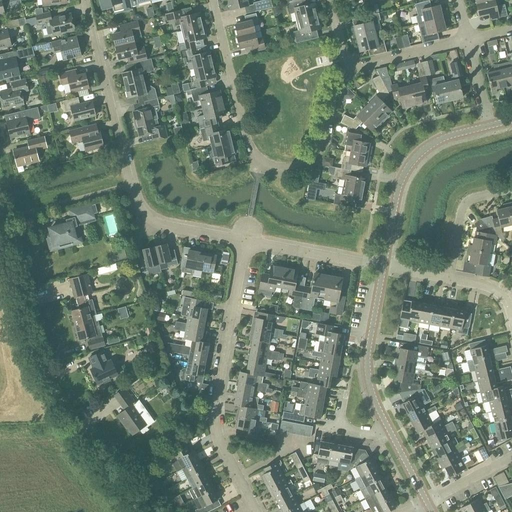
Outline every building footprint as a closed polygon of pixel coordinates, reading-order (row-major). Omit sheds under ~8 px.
[(0,17),(5,17),(4,10),(12,8),(11,3),(21,0),(20,0),(6,0),(8,3),(2,4),(2,2),(0,2),(0,17)] [(129,0),(101,0),(103,8),(117,5),(119,12),(132,9),(129,0)] [(247,0),(227,0),(230,10),(249,6),(247,0)] [(272,0),(266,0),(253,3),(256,12),(274,8),(272,0)] [(299,21),(318,16),(315,4),(304,6),(302,0),(287,4),(289,14),(295,13),(296,16),(298,15),(299,21)] [(476,5),(479,17),(493,14),(494,19),(507,16),(505,5),(497,7),(495,0),(476,5)] [(418,24),(443,18),(439,6),(431,8),(430,1),(415,4),(418,16),(416,17),(418,24)] [(183,17),(181,10),(164,14),(166,22),(174,20),(175,26),(183,24),(184,30),(203,26),(200,13),(183,17)] [(50,12),(36,15),(38,25),(45,24),(46,29),(48,35),(53,34),(61,32),(61,34),(75,30),(71,14),(51,19),(50,12)] [(357,37),(357,39),(376,35),(382,33),(379,20),(381,20),(379,13),(360,18),(362,25),(354,27),(354,28),(351,29),(354,38),(357,37)] [(237,37),(255,33),(254,29),(258,23),(256,14),(245,16),(246,22),(235,25),(238,37),(237,37)] [(318,16),(299,21),(301,28),(299,28),(300,31),(294,32),(296,43),(309,40),(307,32),(321,29),(318,16)] [(0,31),(27,25),(25,18),(0,24),(0,31)] [(443,18),(418,24),(423,43),(439,39),(438,33),(446,31),(443,18)] [(113,34),(116,47),(134,42),(138,42),(136,34),(140,33),(137,21),(120,26),(121,32),(113,34)] [(181,52),(194,48),(193,42),(206,38),(203,26),(184,30),(185,36),(184,36),(185,43),(179,45),(181,52)] [(0,48),(12,46),(8,30),(0,31),(0,48)] [(255,33),(237,37),(240,49),(252,46),(253,52),(265,49),(262,38),(257,40),(255,33)] [(385,45),(382,33),(376,35),(357,39),(360,52),(368,50),(370,56),(387,52),(385,45)] [(78,43),(69,45),(67,39),(41,45),(43,52),(53,49),(54,53),(61,51),(64,61),(81,56),(78,43)] [(134,42),(116,47),(119,60),(128,57),(129,64),(147,60),(144,48),(136,50),(134,42)] [(193,69),(213,64),(210,52),(198,55),(196,48),(194,48),(181,52),(180,52),(182,59),(185,58),(187,63),(192,62),(193,69)] [(8,59),(0,61),(0,79),(6,78),(7,83),(20,80),(19,75),(20,75),(16,60),(27,58),(25,49),(19,50),(7,53),(8,59)] [(83,69),(95,66),(93,59),(82,62),(83,69)] [(122,73),(125,86),(144,81),(142,75),(154,72),(151,59),(133,63),(135,70),(122,73)] [(423,62),(425,71),(426,76),(435,74),(432,60),(423,62)] [(446,83),(450,101),(463,98),(461,91),(464,91),(461,79),(458,79),(458,77),(463,76),(460,61),(450,64),(453,77),(452,78),(453,82),(446,83)] [(511,72),(511,68),(509,61),(498,65),(499,70),(503,88),(510,86),(511,90),(511,72)] [(213,64),(193,69),(195,77),(190,78),(192,83),(188,84),(189,91),(206,87),(204,80),(216,77),(213,64)] [(503,88),(499,70),(498,65),(493,66),(494,72),(487,73),(491,91),(492,95),(498,94),(497,89),(503,88)] [(89,89),(85,74),(76,76),(75,70),(59,74),(62,85),(69,84),(72,93),(89,89)] [(409,86),(414,105),(416,105),(417,106),(422,105),(422,103),(427,102),(424,92),(430,91),(426,76),(425,71),(419,73),(420,78),(419,78),(421,83),(409,86)] [(49,86),(47,75),(40,76),(42,87),(49,86)] [(389,94),(388,92),(381,78),(379,76),(372,80),(379,94),(372,101),(373,103),(368,108),(383,123),(389,116),(389,115),(392,112),(381,101),(389,94)] [(450,101),(446,83),(444,76),(430,80),(434,98),(437,98),(438,104),(450,101)] [(388,77),(381,78),(388,92),(391,91),(394,101),(401,99),(403,108),(406,107),(407,108),(412,107),(412,106),(414,105),(409,86),(398,89),(397,84),(390,86),(388,77)] [(13,90),(0,92),(0,95),(3,109),(16,106),(16,107),(24,105),(21,93),(28,91),(25,80),(11,83),(13,90)] [(143,102),(144,102),(157,99),(155,89),(152,87),(146,88),(144,81),(125,86),(129,99),(141,95),(143,102)] [(201,101),(203,108),(222,103),(219,91),(206,94),(204,87),(191,90),(194,102),(201,101)] [(162,95),(161,106),(172,106),(172,95),(162,95)] [(96,116),(92,101),(80,104),(78,98),(63,101),(65,113),(72,111),(74,121),(96,116)] [(134,119),(135,125),(154,120),(157,119),(158,119),(156,112),(158,111),(157,106),(159,106),(158,98),(157,99),(144,102),(146,109),(133,112),(135,119),(134,119)] [(225,115),(222,103),(203,108),(204,116),(197,117),(200,129),(214,126),(212,119),(219,117),(220,118),(222,117),(222,116),(225,115)] [(21,119),(7,122),(11,138),(30,133),(28,125),(34,124),(33,121),(37,120),(40,119),(37,108),(34,109),(19,112),(21,119)] [(377,128),(383,123),(368,108),(363,113),(362,111),(357,116),(354,119),(345,115),(341,123),(355,130),(363,122),(372,131),(375,128),(377,128)] [(152,134),(154,141),(167,137),(164,125),(158,126),(157,119),(154,120),(135,125),(136,130),(138,130),(139,137),(152,134)] [(210,140),(212,147),(232,142),(229,129),(215,133),(214,126),(200,129),(203,142),(210,140)] [(70,131),(72,139),(82,137),(86,151),(103,147),(100,131),(87,134),(85,127),(70,131)] [(368,143),(369,139),(349,127),(348,133),(347,133),(345,144),(352,146),(351,152),(369,155),(371,145),(369,145),(370,143),(368,143)] [(198,129),(189,131),(192,143),(200,142),(198,129)] [(17,166),(39,161),(35,147),(45,145),(43,137),(28,141),(29,147),(14,151),(17,166)] [(212,167),(231,163),(229,156),(235,155),(235,153),(238,152),(235,141),(232,142),(212,147),(207,148),(212,167)] [(341,168),(351,170),(352,164),(365,167),(366,165),(368,166),(369,155),(351,152),(350,157),(346,156),(342,160),(341,168)] [(366,185),(367,179),(350,176),(351,170),(341,168),(341,169),(336,168),(334,178),(344,180),(343,187),(363,191),(364,186),(366,185)] [(318,183),(320,171),(312,170),(310,182),(318,183)] [(315,200),(318,183),(310,182),(307,198),(307,199),(315,200)] [(363,191),(343,187),(342,196),(336,195),(334,204),(342,205),(342,202),(347,203),(347,200),(363,203),(364,198),(362,196),(363,191)] [(501,228),(511,224),(511,221),(508,203),(503,204),(504,209),(496,211),(498,219),(493,220),(492,216),(480,219),(495,233),(497,235),(502,233),(501,228)] [(94,217),(93,215),(98,214),(96,205),(91,207),(91,205),(70,211),(72,218),(67,220),(68,224),(50,229),(52,235),(48,236),(52,250),(82,242),(76,222),(94,217)] [(104,234),(117,233),(115,210),(102,211),(104,234)] [(468,247),(468,250),(472,250),(489,253),(491,243),(495,244),(497,238),(493,235),(495,233),(480,219),(474,225),(476,228),(475,238),(474,238),(472,246),(470,245),(469,248),(468,247)] [(159,264),(167,262),(168,267),(178,264),(177,260),(171,261),(167,244),(155,247),(159,264)] [(147,267),(142,268),(143,273),(148,271),(149,275),(161,272),(159,264),(155,247),(143,250),(147,267)] [(202,271),(206,253),(189,250),(190,248),(184,247),(179,277),(183,278),(184,273),(193,274),(194,269),(202,271)] [(477,264),(475,275),(488,277),(490,266),(487,266),(489,253),(472,250),(468,250),(468,251),(469,251),(468,254),(471,254),(469,263),(477,264)] [(114,263),(127,259),(126,253),(113,257),(114,263)] [(223,266),(221,266),(223,254),(217,253),(216,255),(206,253),(202,271),(213,273),(212,275),(221,276),(223,266)] [(262,273),(258,294),(271,297),(273,286),(282,288),(285,268),(272,265),(270,275),(262,273)] [(285,268),(282,288),(289,289),(288,295),(295,296),(293,306),(294,308),(300,309),(304,287),(296,285),(298,270),(285,268)] [(312,288),(304,287),(300,309),(312,311),(315,298),(324,299),(328,276),(315,273),(312,288)] [(76,298),(79,309),(73,311),(75,321),(91,316),(95,315),(97,315),(92,300),(86,301),(84,296),(93,294),(88,274),(69,279),(75,299),(76,298)] [(328,276),(324,299),(332,301),(329,313),(342,316),(346,297),(339,296),(342,279),(328,276)] [(152,298),(162,296),(161,290),(158,290),(157,287),(154,287),(155,291),(151,292),(152,298)] [(193,292),(182,290),(182,295),(197,297),(198,289),(194,289),(193,292)] [(203,301),(184,297),(181,316),(206,320),(208,309),(202,308),(203,301)] [(403,302),(399,327),(407,329),(409,321),(419,323),(422,304),(411,302),(411,303),(403,302)] [(429,324),(433,306),(422,304),(419,323),(429,324)] [(440,326),(444,308),(433,306),(429,324),(440,326)] [(451,328),(454,310),(444,308),(440,326),(451,328)] [(465,312),(454,310),(451,328),(458,330),(458,333),(467,335),(469,328),(472,314),(465,313),(465,312)] [(275,315),(260,313),(258,319),(254,318),(252,324),(256,325),(255,330),(283,335),(284,331),(273,328),(275,315)] [(105,347),(98,322),(97,322),(95,315),(91,316),(75,321),(81,340),(89,338),(90,342),(87,343),(89,351),(105,347)] [(176,322),(175,326),(186,328),(204,331),(206,320),(188,317),(187,324),(176,322)] [(325,342),(342,346),(344,335),(340,334),(341,328),(318,323),(316,334),(326,336),(325,342)] [(185,332),(184,339),(209,344),(209,343),(205,342),(206,336),(203,336),(204,331),(186,328),(175,326),(175,330),(185,332)] [(282,339),(283,335),(255,330),(254,334),(251,333),(250,340),(253,341),(270,344),(271,337),(282,339)] [(456,341),(458,346),(466,342),(464,338),(456,341)] [(207,354),(209,344),(184,339),(192,341),(191,347),(165,342),(166,346),(174,348),(207,354)] [(305,350),(307,340),(299,339),(297,349),(305,350)] [(470,350),(473,361),(489,356),(495,355),(494,350),(488,352),(485,340),(469,344),(470,350)] [(149,343),(153,353),(157,351),(153,341),(149,343)] [(269,350),(270,344),(253,341),(251,351),(279,357),(280,352),(269,350)] [(320,341),(317,352),(319,352),(323,353),(340,356),(342,346),(325,342),(320,341)] [(429,348),(413,345),(412,351),(401,348),(399,359),(420,363),(421,357),(427,358),(429,348)] [(205,365),(207,354),(174,348),(174,352),(189,355),(188,362),(205,365)] [(104,351),(89,358),(94,368),(91,369),(98,384),(104,381),(105,383),(111,380),(110,379),(119,375),(112,360),(109,361),(104,351)] [(278,361),(279,357),(251,351),(249,362),(266,366),(267,359),(278,361)] [(338,367),(340,356),(323,353),(321,364),(338,367)] [(489,356),(473,361),(475,371),(492,367),(490,361),(496,359),(495,355),(489,356)] [(419,370),(420,363),(399,359),(396,359),(395,366),(398,366),(397,370),(414,374),(414,373),(429,376),(429,372),(419,370)] [(196,382),(197,375),(203,377),(205,365),(188,362),(187,369),(184,368),(182,370),(181,378),(182,380),(196,382)] [(265,372),(266,366),(249,362),(247,373),(241,372),(264,377),(264,376),(275,379),(276,375),(265,372)] [(336,378),(338,367),(321,364),(319,370),(310,368),(309,373),(316,374),(319,374),(336,378)] [(478,381),(511,373),(511,372),(511,367),(498,370),(499,371),(493,373),(492,367),(475,371),(478,381)] [(413,384),(414,374),(397,370),(395,381),(401,382),(400,393),(420,390),(421,385),(413,384)] [(264,377),(241,372),(239,383),(267,388),(268,384),(257,382),(258,376),(264,377)] [(497,388),(496,382),(501,381),(502,383),(511,379),(511,373),(478,381),(481,392),(487,391),(497,388)] [(334,388),(336,378),(319,374),(317,385),(327,387),(326,387),(334,388)] [(135,375),(126,380),(130,386),(139,380),(135,375)] [(273,389),(267,388),(239,383),(237,394),(254,397),(255,390),(272,394),(273,389)] [(292,387),(291,391),(297,392),(303,394),(324,397),(326,387),(327,387),(317,385),(309,383),(308,390),(292,387)] [(487,391),(481,392),(483,403),(489,401),(511,396),(511,395),(511,389),(504,391),(503,386),(497,388),(487,391)] [(154,422),(140,401),(137,403),(126,388),(115,396),(126,411),(118,416),(124,425),(125,424),(133,435),(146,426),(147,427),(154,422)] [(404,403),(403,404),(405,407),(402,409),(405,415),(408,413),(424,405),(419,395),(422,394),(420,390),(400,393),(404,403)] [(143,402),(149,397),(146,392),(139,397),(143,402)] [(253,404),(254,397),(237,394),(235,405),(258,410),(258,409),(263,410),(263,406),(253,404)] [(306,398),(305,405),(323,408),(324,397),(303,394),(303,397),(306,398)] [(492,412),(508,408),(507,402),(511,400),(511,397),(511,396),(489,401),(492,412)] [(267,412),(274,413),(275,402),(268,401),(267,412)] [(283,418),(303,422),(305,416),(321,419),(323,408),(305,405),(300,404),(299,410),(294,409),(293,414),(284,412),(283,418)] [(240,406),(238,417),(256,420),(267,422),(267,418),(257,416),(258,410),(235,405),(240,406)] [(424,405),(408,413),(413,423),(429,415),(435,411),(437,410),(435,406),(427,411),(424,405)] [(495,422),(511,417),(511,412),(510,413),(508,408),(492,412),(495,422)] [(429,415),(413,423),(418,433),(441,421),(441,420),(440,421),(435,411),(429,415)] [(255,424),(256,420),(238,417),(236,428),(240,429),(239,435),(239,436),(256,439),(258,432),(254,431),(255,424)] [(511,417),(495,422),(497,433),(499,440),(511,436),(511,430),(511,429),(511,422),(511,423),(511,422),(511,417)] [(428,435),(430,438),(449,429),(455,426),(453,422),(444,426),(441,421),(418,433),(422,431),(425,436),(428,435)] [(288,422),(286,433),(292,434),(294,423),(288,422)] [(272,423),(270,430),(277,432),(279,425),(272,423)] [(294,423),(292,434),(298,435),(300,425),(294,423)] [(300,425),(298,435),(304,437),(307,426),(305,425),(300,425)] [(307,426),(304,437),(309,437),(311,438),(313,427),(311,426),(307,426)] [(432,449),(435,448),(451,440),(448,434),(456,430),(455,426),(449,429),(430,438),(432,442),(429,443),(432,449)] [(435,448),(440,458),(464,445),(468,443),(466,439),(458,443),(455,438),(451,440),(435,448)] [(328,465),(328,460),(332,444),(332,441),(321,439),(318,455),(314,454),(313,460),(317,461),(316,463),(328,465)] [(339,462),(338,470),(348,472),(354,464),(365,451),(353,448),(349,447),(349,444),(342,443),(342,446),(339,462)] [(328,460),(339,462),(342,446),(336,445),(332,444),(328,460)] [(464,445),(440,458),(442,462),(439,463),(442,469),(461,459),(458,453),(466,449),(464,445)] [(489,458),(487,453),(484,447),(478,450),(484,461),(489,458)] [(176,473),(183,469),(198,461),(200,460),(197,455),(195,456),(193,451),(186,455),(183,449),(172,455),(175,461),(171,463),(176,473)] [(354,464),(361,477),(376,469),(378,468),(375,463),(373,464),(370,459),(370,460),(365,451),(354,464)] [(298,469),(303,466),(296,452),(290,455),(298,469)] [(461,459),(442,469),(445,467),(450,477),(466,469),(474,464),(473,460),(464,465),(461,459)] [(198,461),(183,469),(188,479),(203,471),(201,467),(203,466),(200,460),(198,461)] [(264,480),(267,485),(269,484),(284,477),(279,467),(281,466),(282,463),(281,460),(264,469),(266,473),(264,475),(266,479),(264,480)] [(305,470),(303,466),(298,469),(300,473),(303,479),(308,476),(305,470)] [(376,469),(361,477),(366,487),(381,479),(376,470),(378,469),(378,468),(376,469)] [(188,479),(193,488),(208,480),(210,479),(207,474),(205,475),(203,471),(188,479)] [(258,471),(249,473),(252,482),(261,479),(258,471)] [(501,472),(490,477),(494,486),(505,482),(501,472)] [(272,490),(274,494),(289,486),(292,484),(290,480),(287,482),(284,477),(269,484),(267,485),(270,491),(272,490)] [(189,490),(194,500),(213,490),(211,486),(213,485),(210,479),(208,480),(193,488),(189,490)] [(360,490),(365,499),(386,488),(381,479),(366,487),(360,490)] [(511,483),(498,487),(505,500),(511,496),(511,483)] [(276,498),(279,504),(294,496),(289,486),(274,494),(276,498)] [(490,490),(496,502),(502,499),(496,487),(490,490)] [(365,499),(370,509),(390,498),(388,494),(386,488),(365,499)] [(217,493),(215,494),(213,490),(194,500),(199,509),(196,511),(197,511),(208,511),(221,505),(218,500),(220,499),(217,493)] [(322,493),(327,503),(333,500),(328,490),(322,493)] [(282,509),(283,511),(286,511),(299,505),(294,496),(279,504),(282,509)] [(378,511),(387,511),(398,507),(393,497),(390,498),(370,509),(372,511),(374,511),(378,511)] [(486,503),(482,504),(479,499),(462,508),(463,511),(477,511),(488,507),(486,503)] [(330,509),(331,511),(333,511),(338,510),(333,500),(327,503),(330,509)] [(309,511),(304,503),(299,505),(286,511),(309,511)]
